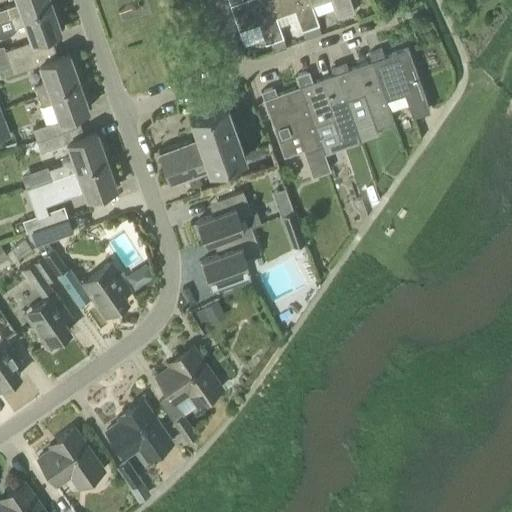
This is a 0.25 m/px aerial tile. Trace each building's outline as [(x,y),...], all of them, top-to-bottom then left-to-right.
[(61,30),(51,0),(0,17),(0,20),(11,17),(15,27),(18,26),(19,30),(28,27),(32,39),(61,30)] [(0,17),(51,0),(50,0),(16,0),(18,3),(0,9),(0,17)] [(276,19),(269,0),(228,0),(242,38),(244,44),(264,37),(266,43),(267,42),(270,50),(285,45),(282,37),(283,37),(276,19)] [(314,6),(311,0),(269,0),(276,19),(295,12),(302,31),(303,30),(305,39),(321,33),(318,25),(319,24),(314,6)] [(355,12),(350,0),(311,0),(314,6),(328,0),(331,0),(338,18),(355,12)] [(0,63),(32,52),(28,42),(5,51),(3,46),(0,46),(0,63)] [(430,108),(408,47),(384,56),(382,48),(369,53),(392,121),(394,121),(386,99),(405,93),(412,115),(430,108)] [(0,72),(2,77),(36,65),(32,52),(0,63),(0,72)] [(38,92),(78,78),(69,53),(40,63),(46,80),(35,84),(38,92)] [(345,99),(364,93),(367,103),(376,127),(392,121),(369,53),(371,60),(349,68),(346,61),(333,66),(336,73),(345,99)] [(170,69),(184,64),(180,54),(166,59),(170,69)] [(345,99),(336,73),(313,81),(310,74),(297,78),(299,86),(309,112),(314,125),(332,118),(340,140),(357,134),(349,109),(345,99)] [(21,144),(59,131),(55,119),(89,109),(78,78),(38,92),(43,105),(40,106),(46,124),(17,134),(21,144)] [(309,112),(299,86),(277,94),(274,86),(261,91),(273,125),(292,118),(304,153),(321,147),(314,125),(309,112)] [(171,182),(246,154),(227,104),(190,117),(198,137),(160,151),(171,182)] [(0,105),(0,137),(10,134),(0,105)] [(64,143),(59,131),(21,144),(21,146),(38,140),(41,151),(64,143)] [(52,178),(66,173),(66,172),(77,168),(106,158),(97,131),(68,141),(73,157),(62,161),(63,162),(48,167),(52,178)] [(106,158),(77,168),(87,197),(117,187),(106,158)] [(272,190),(280,210),(292,206),(284,185),(272,190)] [(222,237),(244,229),(251,226),(261,223),(257,210),(251,212),(243,190),(218,199),(222,211),(198,219),(199,225),(196,226),(201,239),(204,238),(206,243),(222,237)] [(44,226),(68,217),(64,206),(40,214),(23,220),(28,232),(44,226)] [(287,234),(302,229),(296,210),(280,215),(287,234)] [(69,269),(48,241),(73,232),(68,217),(44,226),(28,232),(44,256),(57,275),(58,274),(80,306),(92,296),(105,315),(128,299),(121,289),(128,284),(111,261),(81,282),(71,267),(69,269)] [(211,282),(249,268),(245,257),(261,251),(251,226),(244,229),(222,237),(227,250),(203,259),(204,264),(201,265),(206,278),(209,277),(211,282)] [(54,290),(48,281),(57,275),(44,256),(23,269),(43,298),(32,306),(40,318),(32,323),(48,346),(71,330),(63,319),(70,314),(55,290),(54,290)] [(145,261),(126,272),(134,285),(153,274),(145,261)] [(203,307),(194,311),(199,323),(208,318),(223,311),(218,300),(203,307)] [(20,359),(5,336),(0,339),(0,388),(20,374),(13,364),(20,359)] [(187,440),(197,433),(183,413),(176,402),(191,391),(199,402),(224,384),(193,344),(168,362),(170,365),(156,375),(170,393),(159,401),(187,440)] [(148,456),(172,440),(143,398),(118,416),(120,419),(106,429),(123,453),(139,442),(148,456)] [(78,485),(102,468),(75,426),(49,444),(52,448),(38,457),(56,480),(69,471),(78,485)] [(139,498),(150,491),(127,459),(117,466),(139,498)] [(46,511),(25,480),(0,497),(0,498),(2,501),(0,502),(0,511),(46,511)]
